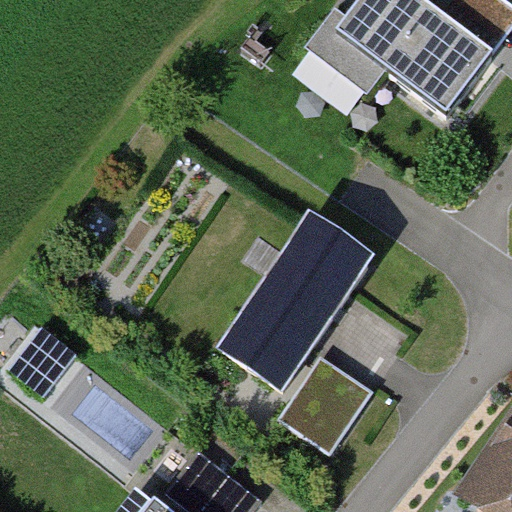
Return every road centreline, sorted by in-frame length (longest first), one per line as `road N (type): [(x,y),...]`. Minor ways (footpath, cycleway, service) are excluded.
road 1 (residential): [(511,332),(367,511)]
road 2 (residential): [(367,193),(511,291)]
